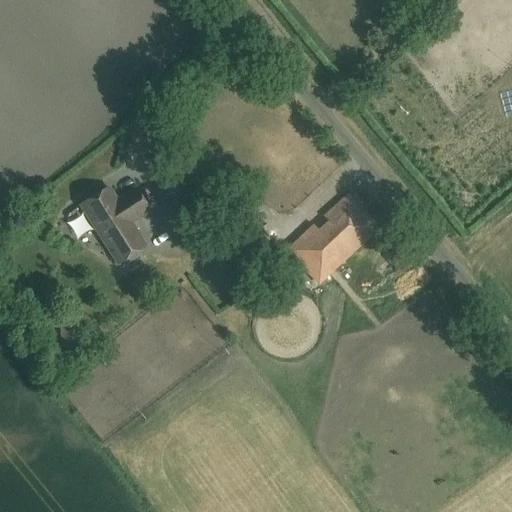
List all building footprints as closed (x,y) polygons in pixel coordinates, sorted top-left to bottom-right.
[(120,214),(142,200),(135,189),(123,196),(125,199),(118,203),(108,188),(81,206),(103,240),(116,232),(120,214)] [(317,285),(379,226),(347,195),(323,217),(330,224),(321,234),(313,226),(287,251),(317,285)] [(116,232),(103,240),(118,264),(145,246),(129,221),(136,216),(137,219),(149,211),(142,200),(120,214),(116,232)] [(247,260),(268,247),(251,219),(231,232),(247,260)] [(83,353),(82,328),(60,329),(61,354),(83,353)]
